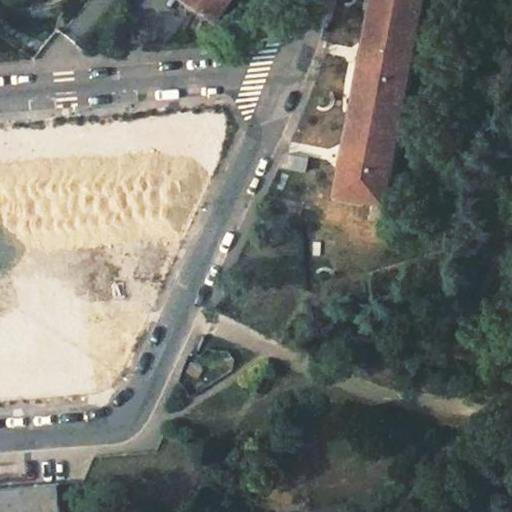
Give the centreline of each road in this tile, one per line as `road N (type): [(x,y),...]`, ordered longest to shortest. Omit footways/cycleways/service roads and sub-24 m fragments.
road 1 (residential): [(291,66),(133,413)]
road 2 (residential): [(291,66),(0,91)]
road 3 (residential): [(0,435),(113,424),(133,413)]
